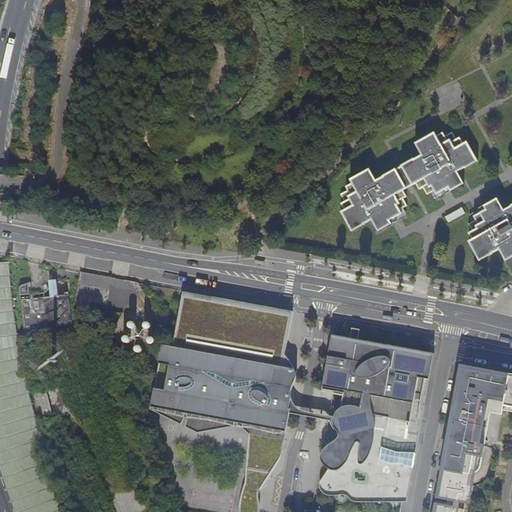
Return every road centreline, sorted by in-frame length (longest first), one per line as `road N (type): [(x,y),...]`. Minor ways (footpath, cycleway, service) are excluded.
road 1 (secondary): [(326,290),(0,231)]
road 2 (residential): [(326,290),(281,511)]
road 3 (motorway): [(51,511),(0,329)]
road 4 (residential): [(415,511),(446,348)]
road 5 (secondary): [(454,315),(326,290)]
